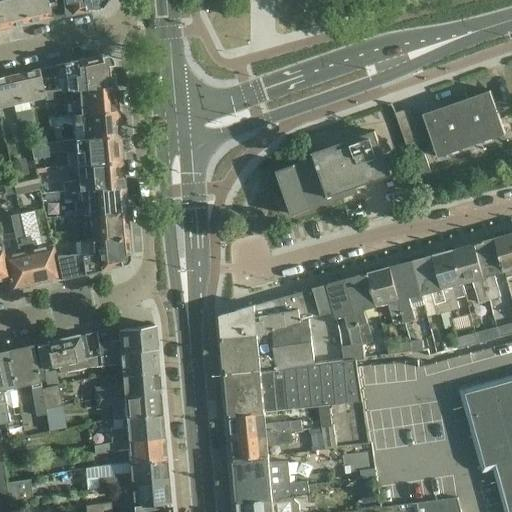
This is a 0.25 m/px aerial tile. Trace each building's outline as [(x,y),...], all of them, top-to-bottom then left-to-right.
[(0,0),(0,17),(3,29),(25,23),(20,0),(0,0)] [(43,0),(20,0),(25,23),(48,18),(43,0)] [(43,0),(48,18),(64,15),(72,13),(84,10),(84,11),(101,6),(102,7),(106,0),(43,0)] [(103,55),(56,66),(38,70),(43,93),(55,92),(54,91),(61,90),(66,90),(66,91),(71,90),(114,87),(113,65),(112,62),(111,58),(110,57),(107,55),(106,55),(103,55)] [(43,93),(38,70),(15,75),(21,104),(23,110),(26,123),(33,121),(28,102),(44,99),(43,93)] [(0,108),(21,104),(15,75),(0,78),(0,108)] [(115,96),(114,87),(71,90),(72,104),(73,104),(73,115),(116,111),(115,111),(115,108),(116,105),(116,100),(114,98),(114,96),(115,96)] [(491,90),(470,98),(468,99),(466,93),(456,96),(458,102),(423,114),(439,157),(506,134),(491,90)] [(56,100),(55,92),(43,93),(44,99),(44,102),(56,100)] [(409,109),(397,113),(395,114),(407,147),(418,180),(432,176),(409,109)] [(26,123),(23,110),(15,112),(18,124),(26,123)] [(117,121),(116,111),(81,115),(73,115),(74,125),(82,125),(83,139),(118,136),(119,136),(118,135),(117,134),(118,132),(118,124),(116,122),(117,121)] [(376,131),(357,137),(357,139),(350,141),(348,137),(336,141),(337,144),(312,153),(313,154),(314,158),(277,171),(292,216),(359,193),(358,192),(356,188),(391,175),(376,131)] [(119,146),(118,136),(83,139),(58,141),(58,150),(70,149),(70,145),(75,144),(76,165),(120,162),(120,161),(119,161),(119,159),(121,156),(120,151),(118,148),(118,146),(119,146)] [(120,162),(76,165),(77,185),(72,185),(72,180),(62,181),(62,190),(123,187),(122,177),(121,177),(121,175),(122,172),(122,167),(120,164),(119,162),(120,162)] [(123,197),(123,187),(62,190),(63,199),(75,198),(74,194),(78,193),(79,200),(87,200),(88,213),(123,210),(125,207),(125,201),(122,198),(123,197)] [(42,248),(34,210),(17,214),(33,285),(59,279),(54,255),(52,246),(42,248)] [(124,211),(123,210),(88,213),(70,214),(71,225),(89,224),(90,239),(127,235),(125,212),(124,212),(124,211)] [(33,285),(17,214),(10,216),(18,253),(5,256),(3,256),(8,278),(11,289),(33,285)] [(511,233),(494,238),(503,270),(511,267),(511,233)] [(5,256),(0,235),(0,279),(8,278),(3,256),(5,256)] [(127,237),(127,235),(90,239),(78,240),(79,254),(54,255),(59,279),(62,278),(86,272),(86,273),(91,272),(91,271),(119,265),(120,265),(123,265),(122,264),(129,256),(129,252),(128,251),(128,252),(128,251),(127,251),(126,250),(128,247),(128,241),(125,239),(126,238),(127,238),(127,237)] [(504,272),(503,270),(494,238),(474,244),(489,300),(500,297),(494,274),(504,272)] [(489,300),(474,244),(453,250),(462,283),(472,281),(478,303),(489,300)] [(462,283),(453,250),(433,256),(447,311),(457,309),(455,298),(465,296),(462,283)] [(447,311),(433,256),(411,262),(421,295),(431,292),(437,314),(439,314),(443,327),(451,325),(447,311)] [(423,303),(421,295),(411,262),(389,268),(404,321),(415,318),(412,306),(423,303)] [(404,321),(389,268),(367,274),(376,306),(388,303),(394,323),(399,321),(399,323),(404,321)] [(376,306),(367,274),(345,280),(363,345),(364,345),(374,343),(365,309),(376,306)] [(363,345),(345,280),(326,285),(334,313),(335,318),(345,315),(350,335),(353,346),(343,348),(343,361),(356,360),(366,358),(364,345),(363,345)] [(334,313),(326,285),(313,289),(321,316),(334,313)] [(321,316),(313,289),(284,297),(261,304),(221,315),(223,338),(257,334),(311,319),(321,316)] [(316,364),(311,319),(257,334),(223,338),(227,373),(316,364)] [(511,334),(511,323),(497,328),(499,338),(511,334)] [(156,349),(154,325),(119,330),(119,338),(107,340),(106,341),(98,342),(99,347),(100,354),(156,349)] [(499,338),(497,328),(476,334),(479,344),(499,338)] [(88,351),(84,334),(47,343),(47,342),(36,345),(32,346),(37,366),(37,369),(58,364),(100,354),(99,347),(88,351)] [(479,344),(476,334),(456,339),(459,349),(479,344)] [(409,343),(410,351),(424,349),(423,341),(409,343)] [(410,351),(409,343),(386,346),(388,355),(410,351)] [(37,366),(32,346),(8,352),(15,387),(30,383),(36,416),(46,414),(45,409),(41,388),(37,369),(37,366)] [(158,371),(156,349),(100,354),(58,364),(60,373),(89,366),(121,363),(122,374),(158,371)] [(15,387),(8,352),(0,353),(0,424),(9,423),(3,390),(15,387)] [(380,379),(393,379),(392,357),(379,358),(380,379)] [(362,402),(356,360),(343,361),(333,362),(316,364),(227,373),(231,417),(265,414),(319,407),(329,406),(362,402)] [(43,373),(46,387),(58,385),(56,371),(43,373)] [(160,393),(158,371),(122,374),(122,384),(93,387),(95,399),(160,393)] [(58,385),(46,387),(41,388),(45,409),(60,406),(62,406),(58,385)] [(511,511),(511,391),(497,395),(496,390),(489,386),(470,391),(466,398),(484,463),(490,467),(496,465),(508,511),(511,511)] [(162,415),(160,393),(95,399),(96,410),(125,407),(126,419),(162,415)] [(64,428),(60,406),(45,409),(46,414),(49,431),(64,428)] [(332,428),(329,406),(319,407),(323,429),(332,428)] [(266,424),(265,414),(231,417),(233,438),(267,435),(292,432),(303,431),(302,420),(290,422),(266,424)] [(163,437),(162,415),(126,419),(127,429),(110,430),(111,433),(111,442),(163,437)] [(336,448),(332,428),(323,429),(326,449),(336,448)] [(293,443),(292,432),(267,435),(233,438),(235,459),(269,456),(268,444),(270,444),(271,446),(293,443)] [(165,460),(163,437),(111,442),(93,447),(95,455),(117,452),(117,450),(128,450),(129,463),(165,460)] [(376,468),(373,450),(343,455),(345,472),(376,468)] [(270,463),(269,456),(235,459),(237,487),(291,481),(289,461),(270,463)] [(167,481),(165,460),(129,463),(126,463),(126,467),(130,467),(130,473),(113,475),(113,477),(98,478),(99,489),(116,486),(120,486),(167,481)] [(142,511),(169,507),(167,481),(120,486),(116,486),(117,497),(123,496),(124,508),(128,508),(127,511),(142,511)] [(291,483),(291,481),(237,487),(239,503),(294,497),(294,496),(310,494),(308,481),(291,483)] [(0,503),(8,502),(6,490),(0,491),(0,503)] [(295,500),(294,496),(294,497),(239,503),(239,511),(300,511),(300,505),(295,500)] [(0,511),(9,511),(8,502),(0,503),(0,511)] [(112,511),(112,503),(85,506),(85,511),(112,511)]
